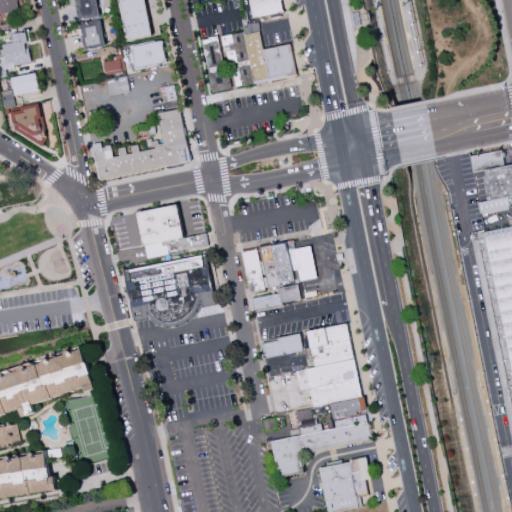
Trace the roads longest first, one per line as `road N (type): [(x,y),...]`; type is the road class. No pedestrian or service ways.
road 1 (primary): [(339,152),(411,511)]
road 2 (residential): [(160,511),(85,200)]
road 3 (residential): [(214,178),(264,414)]
road 4 (primary): [(437,511),(395,304)]
road 5 (residential): [(85,200),(45,0)]
road 6 (residential): [(214,178),(179,0)]
road 7 (primary): [(395,304),(364,147)]
road 8 (tertiary): [(339,152),(308,143),(230,160),(214,178)]
road 9 (tertiary): [(85,200),(214,178)]
